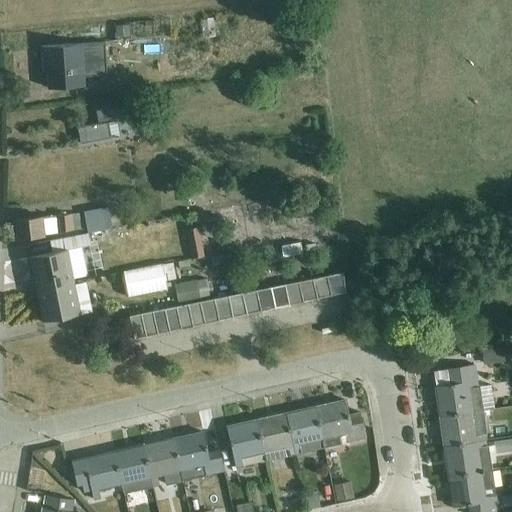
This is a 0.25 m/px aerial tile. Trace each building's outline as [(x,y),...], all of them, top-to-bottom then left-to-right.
[(144,37),(144,23),(119,23),(119,38),(144,37)] [(83,77),(107,75),(104,43),(41,47),(43,72),(47,72),(48,88),(84,86),(83,77)] [(141,93),(123,96),(127,120),(145,118),(141,93)] [(99,124),(78,127),(80,143),(120,136),(117,121),(115,121),(113,108),(96,111),(99,124)] [(83,211),(87,233),(112,228),(108,207),(83,211)] [(78,213),(14,220),(16,238),(59,234),(58,232),(81,229),(78,213)] [(36,290),(74,282),(73,279),(88,275),(82,246),(89,245),(87,233),(50,241),(52,252),(29,257),(36,290)] [(204,255),(201,241),(188,244),(191,258),(204,255)] [(301,242),(280,246),(282,257),(303,253),(301,242)] [(219,253),(209,255),(212,273),(222,271),(219,253)] [(168,289),(166,281),(176,278),(173,263),(163,265),(163,264),(123,272),(128,297),(168,289)] [(312,279),(323,277),(322,268),(310,271),(312,279)] [(345,293),(346,293),(342,273),(326,276),(331,296),(332,296),(332,295),(344,292),(345,293)] [(331,296),(326,276),(323,277),(312,279),(317,299),(318,299),(318,298),(330,296),(331,296)] [(179,304),(200,299),(200,297),(210,295),(206,278),(196,281),(196,279),(174,284),(179,304)] [(317,300),(317,299),(312,279),(298,282),(303,303),(304,303),(303,302),(316,299),(317,300)] [(43,322),(81,314),(74,282),(36,290),(43,322)] [(303,303),(298,282),(284,284),(289,306),(290,306),(289,305),(303,302),(303,303)] [(289,306),(284,284),(270,287),(275,309),(276,309),(275,308),(289,305),(289,306)] [(275,309),(270,287),(255,290),(261,312),(262,312),(261,311),(274,308),(275,309)] [(261,312),(255,290),(241,293),(247,315),(247,314),(260,311),(261,312)] [(247,315),(241,293),(228,296),(233,318),(233,317),(246,315),(247,315)] [(232,318),(233,318),(228,296),(213,299),(219,321),(232,318)] [(219,321),(213,299),(200,302),(205,324),(218,321),(218,322),(219,321)] [(205,325),(205,324),(200,302),(188,304),(193,327),(194,327),(194,326),(204,324),(205,325)] [(193,327),(188,304),(176,306),(181,330),(182,330),(182,329),(192,326),(193,327)] [(181,330),(176,306),(164,309),(170,332),(181,329),(181,330)] [(170,332),(164,309),(152,311),(158,335),(159,335),(158,334),(169,332),(169,333),(170,332)] [(157,335),(158,335),(152,311),(141,313),(146,338),(147,338),(146,337),(157,334),(157,335)] [(146,338),(141,313),(129,316),(134,340),(135,340),(135,339),(146,337),(146,338)] [(502,348),(482,351),(484,364),(505,361),(502,348)] [(440,417),(483,411),(495,409),(491,385),(479,386),(476,365),(448,368),(450,384),(435,387),(440,417)] [(344,400),(315,407),(325,448),(366,439),(360,412),(349,415),(345,400),(344,400)] [(296,454),(325,448),(315,407),(286,413),(296,454)] [(440,417),(444,447),(487,441),(483,411),(440,417)] [(296,454),(286,413),(257,420),(266,461),(296,454)] [(243,466),(266,461),(257,420),(227,426),(231,448),(220,451),(227,482),(238,480),(235,469),(243,467),(243,466)] [(212,474),(203,432),(173,439),(183,482),(212,474)] [(166,485),(183,482),(173,439),(144,445),(153,487),(160,485),(157,476),(163,475),(166,485)] [(449,476),(492,470),(489,454),(511,450),(511,441),(511,439),(487,443),(487,441),(444,447),(449,476)] [(153,487),(144,445),(114,452),(122,485),(124,494),(153,487)] [(99,490),(122,485),(114,452),(72,462),(77,485),(82,485),(84,492),(91,490),(93,501),(101,499),(99,490)] [(29,484),(46,487),(48,472),(32,469),(29,484)] [(449,476),(453,507),(469,504),(470,511),(497,511),(497,509),(500,509),(498,496),(495,496),(492,470),(449,476)] [(350,481),(333,484),(337,501),(354,498),(350,481)] [(298,485),(281,489),(286,511),(303,506),(298,485)] [(317,492),(305,494),(308,510),(321,507),(317,492)] [(511,493),(502,496),(504,508),(511,506),(511,493)] [(78,511),(73,511),(74,500),(46,495),(44,508),(43,508),(42,511),(78,511)] [(254,511),(252,503),(236,506),(237,511),(254,511)]
